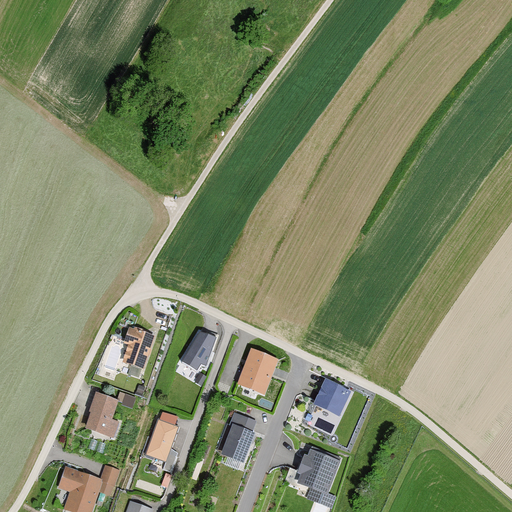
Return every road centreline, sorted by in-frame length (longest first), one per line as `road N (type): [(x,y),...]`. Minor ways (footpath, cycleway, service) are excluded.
road 1 (residential): [(13,511),(101,335),(122,303),(156,292),(191,300),(304,354),(242,511)]
road 2 (track): [(329,0),(122,303)]
road 3 (track): [(75,135),(181,210)]
